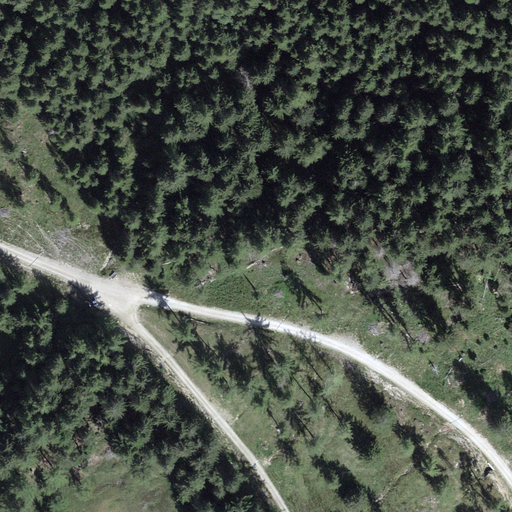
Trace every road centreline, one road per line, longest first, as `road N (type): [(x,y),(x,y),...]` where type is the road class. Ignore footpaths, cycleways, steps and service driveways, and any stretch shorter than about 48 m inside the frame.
road 1 (track): [(511,484),(444,411),(360,356),(73,277)]
road 2 (track): [(73,277),(191,381),(284,511)]
